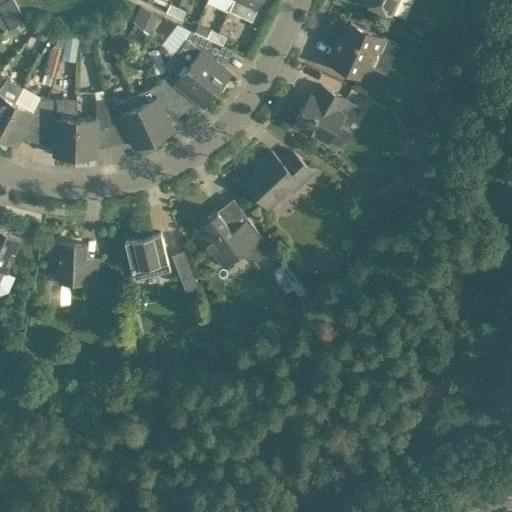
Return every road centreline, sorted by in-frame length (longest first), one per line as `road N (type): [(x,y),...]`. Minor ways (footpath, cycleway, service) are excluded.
road 1 (residential): [(247,109),(168,173),(130,187),(89,188),(0,171)]
road 2 (track): [(247,109),(407,224)]
road 3 (residential): [(247,109),(300,0)]
